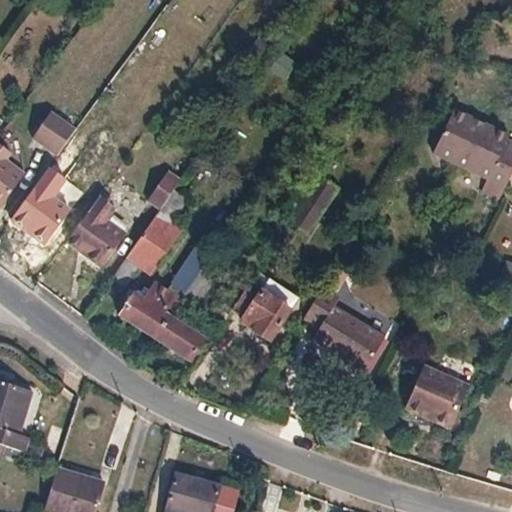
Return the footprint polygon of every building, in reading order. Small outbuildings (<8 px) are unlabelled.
[(511,175),(511,147),(505,143),(507,139),(453,113),(431,156),(485,183),(482,188),(501,198),(511,175)] [(32,141),(57,158),(62,150),(75,133),(50,115),(32,141)] [(0,149),(0,210),(24,179),(4,165),(10,157),(0,149)] [(84,194),(51,170),(13,222),(46,248),(84,194)] [(160,213),(172,195),(180,185),(167,176),(147,204),(160,213)] [(335,193),(318,181),(303,204),(321,215),(335,193)] [(501,198),(482,188),(479,195),(498,204),(501,198)] [(134,250),(111,282),(123,292),(137,270),(150,279),(180,236),(168,227),(184,204),(172,195),(160,213),(134,250)] [(106,224),(115,212),(100,201),(66,247),(78,256),(80,253),(87,258),(88,262),(97,269),(101,268),(103,269),(112,256),(125,239),(106,224)] [(321,215),(303,204),(287,228),(305,240),(321,215)] [(119,319),(154,343),(169,321),(209,261),(195,251),(164,298),(153,289),(147,299),(141,295),(137,301),(133,299),(119,319)] [(259,296),(242,321),(239,325),(269,345),(297,302),(268,283),(259,296)] [(243,296),(231,313),(242,321),(259,296),(248,289),(243,296)] [(220,315),(227,320),(231,313),(243,296),(236,291),(220,315)] [(320,292),(302,322),(318,333),(312,344),(330,354),(327,358),(360,380),(382,343),(333,312),(338,303),(320,292)] [(205,320),(220,331),(227,320),(220,315),(211,310),(205,320)] [(169,321),(154,343),(187,365),(202,343),(169,321)] [(404,413),(433,426),(436,418),(453,426),(468,391),(423,370),(404,413)] [(0,450),(1,451),(22,457),(24,452),(26,443),(16,439),(29,397),(0,387),(0,450)] [(436,418),(433,426),(449,433),(453,426),(436,418)] [(26,443),(24,452),(41,458),(44,448),(26,443)] [(96,511),(103,490),(55,474),(42,511),(96,511)] [(222,511),(227,492),(174,478),(165,511),(222,511)] [(233,511),(238,495),(227,492),(222,511),(233,511)]
